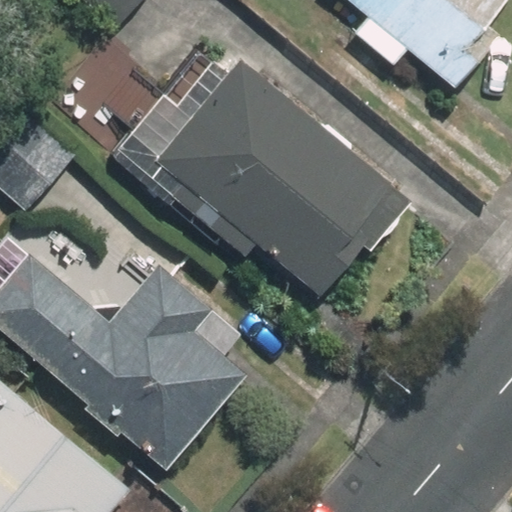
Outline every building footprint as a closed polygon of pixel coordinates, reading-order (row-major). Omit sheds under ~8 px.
[(133,0),(92,0),(115,21),(133,0)] [(479,21),(494,0),(348,0),(453,89),(494,32),(479,21)] [(402,200),(234,56),(150,154),(317,298),(402,200)] [(63,172),(0,249),(0,340),(168,477),(275,346),(63,172)] [(107,511),(134,480),(0,367),(0,511),(107,511)]
